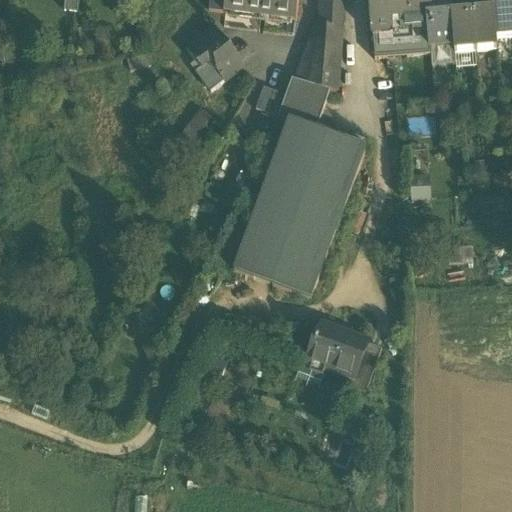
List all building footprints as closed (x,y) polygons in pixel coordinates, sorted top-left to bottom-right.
[(78,0),(65,0),(64,12),(77,13),(78,0)] [(225,0),(210,0),(209,12),(224,14),(225,0)] [(298,0),(225,0),(224,14),(296,23),(298,0)] [(343,0),(318,0),(318,19),(316,23),(342,33),(343,0)] [(370,0),(373,38),(429,34),(430,33),(427,0),(370,0)] [(450,0),(427,0),(430,33),(429,34),(431,50),(454,48),(450,3),(451,3),(450,0)] [(483,0),(471,1),(475,54),(497,52),(496,42),(495,43),(491,0),(483,0)] [(511,9),(511,0),(491,0),(495,43),(496,42),(511,40),(511,9)] [(451,3),(450,3),(454,48),(454,55),(475,54),(471,1),(451,3)] [(342,33),(316,23),(315,24),(294,83),(293,83),(330,94),(335,95),(341,53),(342,33)] [(213,30),(186,51),(201,70),(196,75),(211,94),(243,69),(213,30)] [(150,69),(147,59),(128,64),(131,74),(150,69)] [(330,94),(293,83),(294,83),(292,82),(286,98),(278,120),(289,124),(290,123),(316,133),(330,94)] [(286,98),(264,90),(256,112),(278,120),(286,98)] [(191,146),(212,121),(203,113),(182,138),(191,146)] [(316,133),(290,123),(289,124),(234,275),(311,303),(366,151),(316,133)] [(368,345),(322,328),(308,365),(354,382),(355,383),(368,347),(368,345)] [(368,347),(355,383),(354,382),(351,391),(366,396),(382,352),(368,347)]
